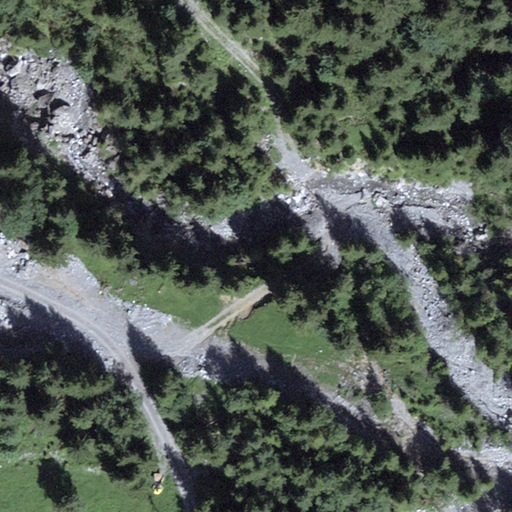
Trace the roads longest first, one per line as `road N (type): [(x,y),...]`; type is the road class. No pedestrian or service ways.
road 1 (track): [(511,465),(449,456),(251,373),(120,345),(0,280)]
road 2 (track): [(168,355),(312,262),(341,230),(339,208),(297,171),(281,134),(280,94),(185,0)]
road 3 (track): [(120,345),(161,421),(190,511)]
